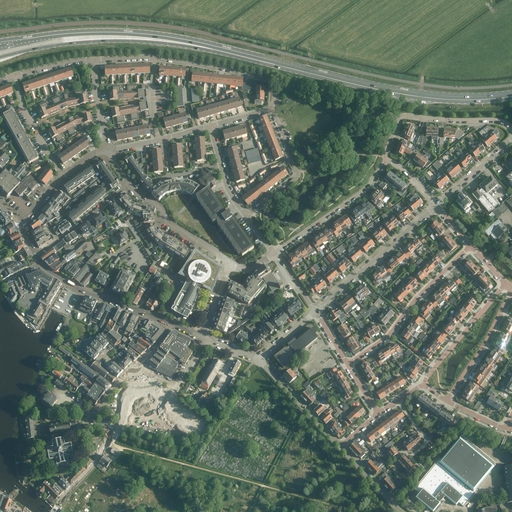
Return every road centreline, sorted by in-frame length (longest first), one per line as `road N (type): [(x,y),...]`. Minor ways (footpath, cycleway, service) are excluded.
road 1 (secondary): [(133,37),(420,97),(494,97)]
road 2 (residential): [(40,264),(85,293),(201,338)]
road 3 (residential): [(348,363),(388,336),(470,248)]
road 4 (unclassified): [(314,310),(434,207)]
road 5 (residential): [(385,158),(404,115),(511,128)]
road 6 (residential): [(274,253),(361,194),(385,158)]
road 7 (residential): [(154,57),(272,80),(272,108)]
road 8 (residential): [(272,108),(298,172),(246,217)]
road 9 (secondary): [(0,56),(133,37)]
road 10 (secondary): [(133,37),(74,34),(0,45)]
road 11 (residential): [(446,402),(489,340),(511,288)]
road 12 (residential): [(417,384),(500,283)]
road 13 (residential): [(341,447),(258,358)]
